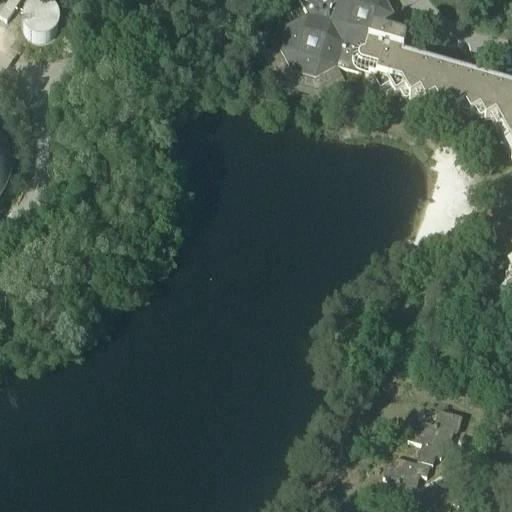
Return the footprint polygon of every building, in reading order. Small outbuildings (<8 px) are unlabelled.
[(13,0),(0,20),(0,26),(5,30),(24,0),(13,0)] [(272,56),(259,58),(278,93),(282,88),(316,98),(318,103),(344,90),(335,74),(358,80),(359,78),(371,82),(378,96),(388,90),(393,100),(402,95),(407,105),(412,102),(419,110),(428,106),(432,114),(443,110),(447,118),(458,115),(465,123),(473,119),(476,126),(488,124),(511,168),(511,267),(508,271),(511,280),(504,285),(503,289),(506,295),(502,298),(502,299),(499,301),(498,303),(502,311),(498,313),(499,314),(509,309),(511,309),(511,91),(400,60),(403,50),(402,48),(387,44),(393,22),(380,0),(294,0),(303,17),(280,29),(272,56)] [(30,15),(25,19),(22,23),(20,29),(20,35),(22,40),(24,43),(26,46),(30,48),(36,50),(43,50),(46,49),(49,47),(53,43),(56,37),(57,32),(57,26),(54,22),(52,19),(49,16),(45,14),(41,13),(35,13),(30,15)] [(0,209),(1,208),(8,190),(10,173),(1,145),(0,144),(0,209)] [(384,471),(381,484),(396,489),(392,504),(413,510),(412,511),(450,511),(451,511),(453,511),(458,511),(461,501),(447,497),(447,499),(425,493),(422,503),(417,502),(420,492),(415,491),(417,482),(425,484),(429,472),(432,473),(436,459),(446,462),(451,441),(456,442),(461,425),(436,418),(432,432),(417,428),(414,440),(408,438),(405,448),(419,452),(414,470),(393,464),(390,473),(384,471)]
